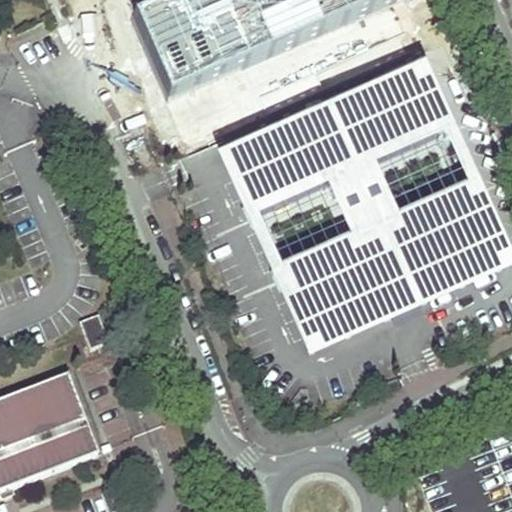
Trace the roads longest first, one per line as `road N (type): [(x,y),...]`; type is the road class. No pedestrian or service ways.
road 1 (residential): [(74,45),(227,437),(273,484)]
road 2 (unclassified): [(511,369),(374,445),(351,470)]
